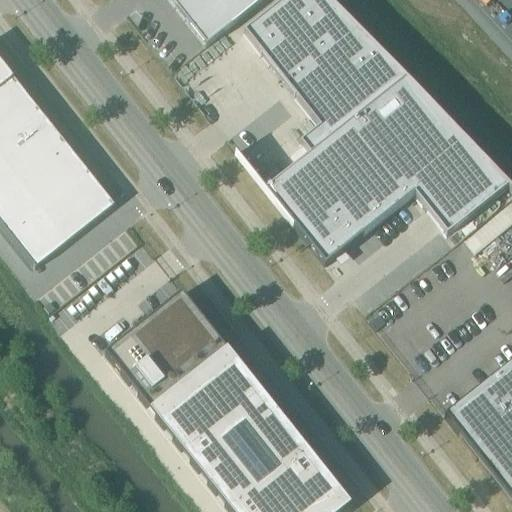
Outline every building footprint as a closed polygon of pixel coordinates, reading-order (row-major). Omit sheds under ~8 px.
[(164,0),(205,51),(268,0),(164,0)] [(326,142),(401,81),(322,0),(288,0),(242,37),(326,142)] [(0,71),(0,232),(33,275),(112,212),(0,71)] [(401,81),(326,142),(263,193),(323,267),(411,196),(444,236),(506,188),(401,81)] [(153,421),(162,433),(164,431),(173,442),(171,443),(180,455),(182,453),(190,464),(188,465),(197,477),(199,475),(207,486),(205,487),(215,499),(217,497),(225,508),(223,509),(224,511),(327,511),(340,502),(341,501),(340,500),(317,470),(315,472),(306,462),(309,460),(300,448),(297,450),(289,440),(291,438),(282,426),(280,428),(272,418),(274,416),(265,404),(262,406),(254,396),(256,394),(247,382),(245,384),(237,374),(239,372),(230,361),(228,362),(219,352),(222,350),(213,339),(210,340),(202,330),(204,328),(180,297),(152,319),(104,357),(103,358),(128,389),(130,387),(138,398),(136,399),(145,411),(147,409),(155,420),(153,421)] [(48,317),(54,312),(49,305),(42,310),(48,317)] [(378,319),(368,327),(375,335),(385,327),(378,319)] [(511,369),(445,423),(438,429),(504,511),(508,511),(511,509),(511,369)]
